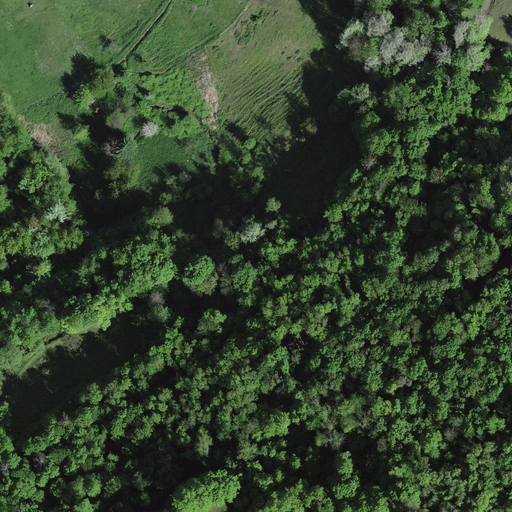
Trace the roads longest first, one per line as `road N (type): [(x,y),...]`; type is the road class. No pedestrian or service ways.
road 1 (track): [(359,26),(399,8),(421,27),(449,6),(472,47),(511,69)]
road 2 (track): [(164,0),(100,81),(124,106)]
